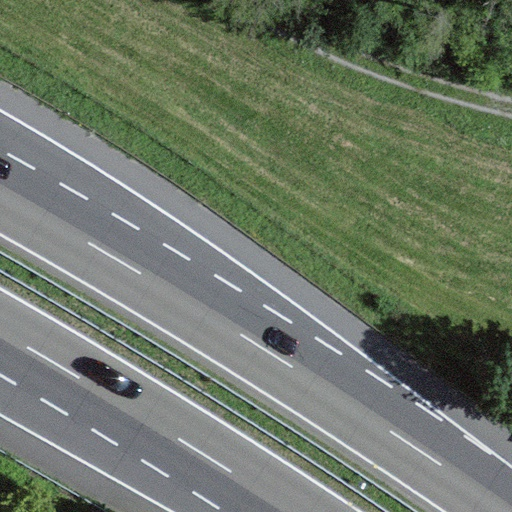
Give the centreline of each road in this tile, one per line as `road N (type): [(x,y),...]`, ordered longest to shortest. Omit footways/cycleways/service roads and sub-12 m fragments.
road 1 (motorway): [(507,511),(269,353),(0,193)]
road 2 (motorway): [(0,332),(292,511)]
road 3 (track): [(511,107),(384,70),(234,0)]
